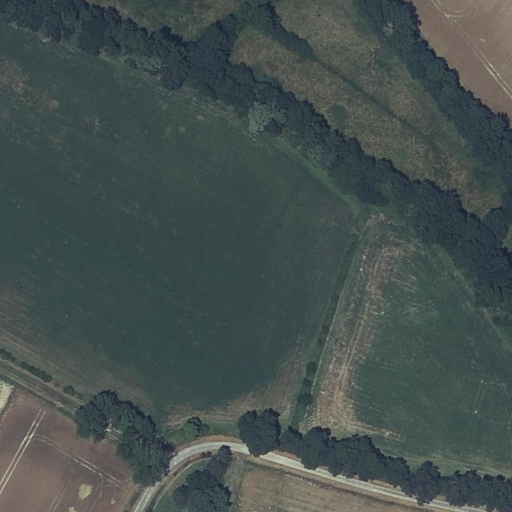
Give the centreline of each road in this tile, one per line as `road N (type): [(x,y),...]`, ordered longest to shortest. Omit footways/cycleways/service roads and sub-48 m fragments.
road 1 (unclassified): [(134,511),(170,458),(213,443),(484,511)]
road 2 (track): [(0,361),(170,458)]
